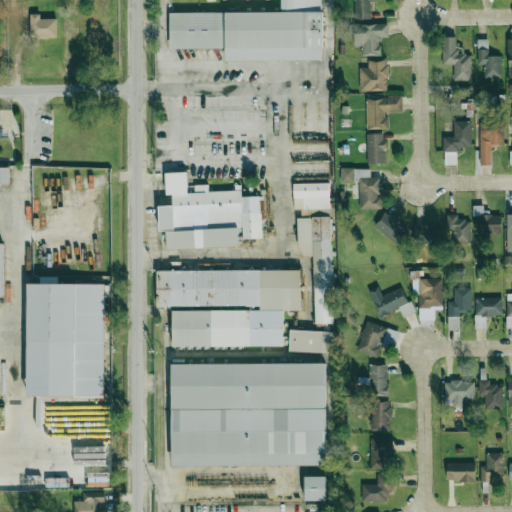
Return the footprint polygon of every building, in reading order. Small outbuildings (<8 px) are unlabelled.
[(322,0),(323,59),(225,60),(225,49),(171,49),(170,12),(281,11),(281,0),(322,0)] [(375,0),(353,0),(354,18),(371,18),(370,1),(376,1),(375,0)] [(28,2),(10,2),(9,21),(27,21),(28,2)] [(56,18),(40,19),(39,14),(29,14),(29,38),(56,37),(56,18)] [(380,55),(380,37),(388,37),(387,23),(353,24),(353,47),(361,46),(361,55),(380,55)] [(442,64),(453,64),(453,79),(471,79),(471,54),(463,54),(463,47),(455,47),(455,36),(442,37),(442,64)] [(501,55),(488,56),(487,48),(477,49),(477,64),(483,64),(484,77),(501,77),(501,55)] [(359,90),(387,90),(386,60),(367,61),(367,67),(359,67),(359,90)] [(388,128),(387,112),(402,112),(402,97),(366,97),(366,128),(388,128)] [(471,120),(453,121),(453,136),(442,136),(443,152),(458,152),(458,146),(471,146),(471,120)] [(479,165),(490,165),(490,145),(503,145),(503,122),(479,122),(479,165)] [(384,133),(366,133),(366,163),(385,163),(384,133)] [(8,167),(0,167),(0,184),(8,184),(8,167)] [(369,168),(341,168),(340,182),(359,182),(358,208),(380,209),(381,177),(369,176),(369,168)] [(166,249),(240,246),(239,239),(262,238),(260,206),(263,206),(263,196),(240,197),(240,190),(208,191),(208,184),(194,185),(194,192),(187,193),(186,172),(165,173),(166,194),(172,194),(172,205),(158,206),(159,231),(165,231),(166,249)] [(293,183),(293,209),(329,208),(329,182),(293,183)] [(501,233),(501,214),(484,214),(484,205),(474,205),(474,233),(501,233)] [(373,226),(397,244),(408,229),(385,211),(373,226)] [(446,230),(452,230),(452,243),(470,243),(470,219),(458,219),(458,214),(447,214),(446,230)] [(314,323),(333,323),(330,217),(297,217),(298,256),(313,256),(314,323)] [(439,244),(439,226),(415,225),(414,243),(439,244)] [(299,269),(156,270),(156,308),(172,308),(172,346),(282,346),(282,310),(300,310),(299,269)] [(442,278),(419,278),(418,319),(435,320),(435,309),(441,310),(442,278)] [(27,283),(26,396),(103,397),(104,284),(27,283)] [(379,317),(399,309),(402,317),(413,312),(402,286),(382,295),(378,286),(368,290),(379,317)] [(447,301),(447,328),(459,328),(459,311),(471,311),(471,287),(453,287),(453,301),(447,301)] [(474,298),(475,318),(486,318),(486,315),(502,315),(501,297),(474,298)] [(376,357),(380,345),(393,349),(399,332),(366,320),(356,350),(376,357)] [(331,352),(332,331),(289,330),(289,351),(331,352)] [(171,364),(324,362),(325,467),(172,469),(171,364)] [(444,380),(445,400),(453,400),(453,407),(463,407),(463,399),(474,398),(473,379),(444,380)] [(484,395),(484,409),(502,408),(501,384),(490,385),(490,379),(478,379),(478,395),(484,395)] [(371,430),(390,430),(389,401),(371,401),(371,430)] [(369,469),(389,469),(390,437),(370,436),(369,469)] [(503,478),(503,452),(485,453),(486,466),(480,466),(480,479),(503,478)] [(474,462),(446,462),(446,481),(475,481),(474,462)] [(390,501),(389,473),(376,473),(376,484),(361,484),(361,501),(390,501)] [(305,478),(324,478),(324,502),(305,502),(305,478)] [(73,501),(73,511),(102,511),(102,491),(82,492),(82,500),(73,501)]
